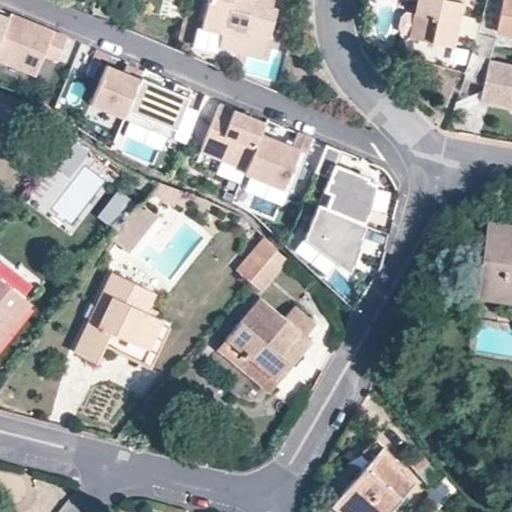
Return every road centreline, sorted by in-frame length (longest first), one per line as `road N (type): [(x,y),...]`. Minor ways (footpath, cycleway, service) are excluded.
road 1 (residential): [(424,153),(372,142),(25,0)]
road 2 (residential): [(271,497),(427,208),(424,153)]
road 3 (residential): [(338,0),(346,60),(424,153)]
road 4 (residential): [(117,459),(271,497)]
road 5 (residential): [(0,429),(117,459)]
